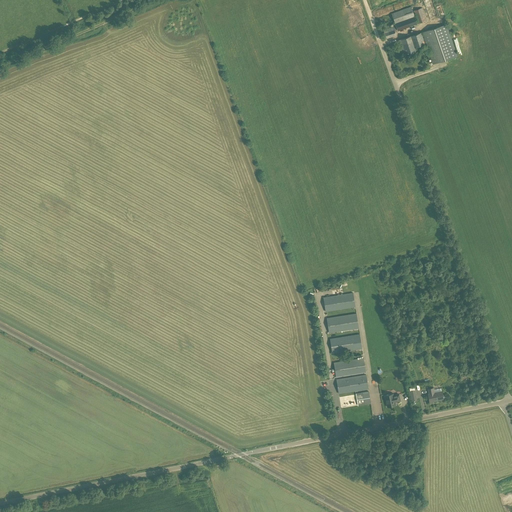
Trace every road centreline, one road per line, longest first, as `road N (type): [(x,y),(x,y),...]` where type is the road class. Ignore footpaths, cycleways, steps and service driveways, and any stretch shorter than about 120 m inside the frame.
road 1 (unclassified): [(0,502),(509,401)]
road 2 (unclassified): [(509,401),(370,18)]
road 3 (track): [(0,68),(162,0)]
